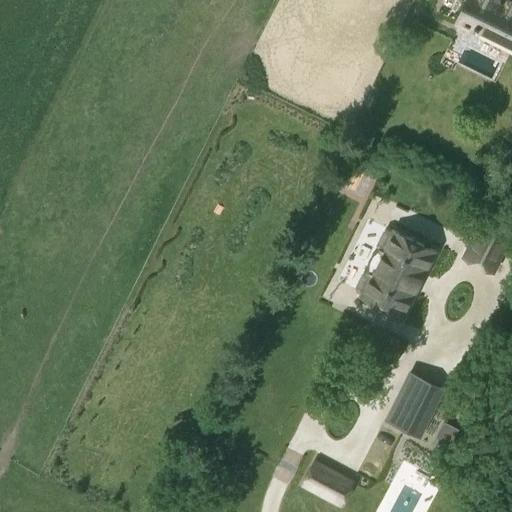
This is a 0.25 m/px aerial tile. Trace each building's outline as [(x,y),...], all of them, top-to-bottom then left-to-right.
[(511,12),(493,3),(494,0),(470,0),(460,21),(511,46),(511,12)] [(511,232),(511,226),(485,212),(465,255),(494,270),(511,232)] [(362,292),(361,294),(404,315),(415,293),(413,292),(423,272),(425,273),(436,251),(393,229),(392,231),(388,229),(384,230),(378,244),(379,247),(372,254),(368,262),(367,271),(363,272),(356,286),(358,290),(362,292)] [(416,372),(391,421),(384,436),(413,450),(445,387),(416,372)] [(316,461),(304,483),(302,486),(340,506),(354,481),(316,461)]
